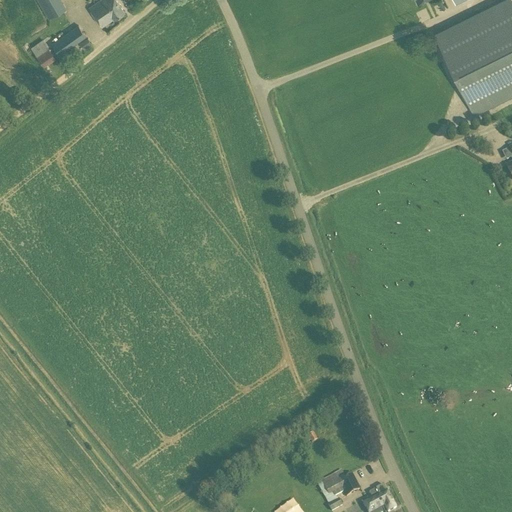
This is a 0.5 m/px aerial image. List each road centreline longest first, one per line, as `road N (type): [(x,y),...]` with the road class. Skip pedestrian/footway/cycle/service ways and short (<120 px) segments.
road 1 (tertiary): [(413,511),(254,75),(219,0)]
road 2 (unclassified): [(0,126),(158,0)]
road 3 (unknown): [(260,93),(427,27)]
road 4 (unknown): [(299,208),(428,156)]
